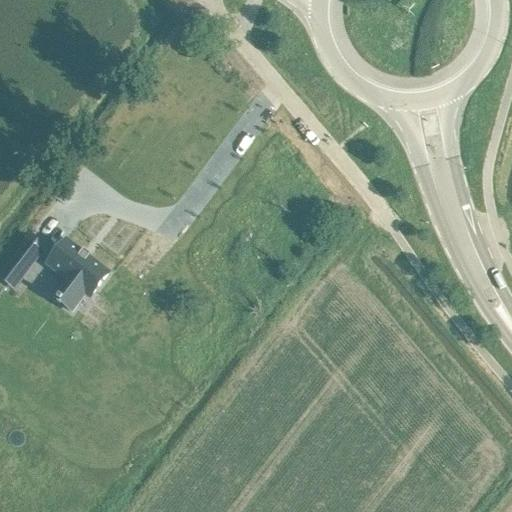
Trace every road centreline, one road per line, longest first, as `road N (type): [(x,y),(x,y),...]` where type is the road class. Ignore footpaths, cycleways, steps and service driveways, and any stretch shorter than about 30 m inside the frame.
road 1 (unclassified): [(207,0),(393,225)]
road 2 (secondary): [(405,102),(452,249),(483,308),(511,332)]
road 3 (secondary): [(511,311),(473,233),(451,157),(448,92)]
road 4 (secondary): [(319,8),(320,31),(341,73),(381,99),(405,102)]
